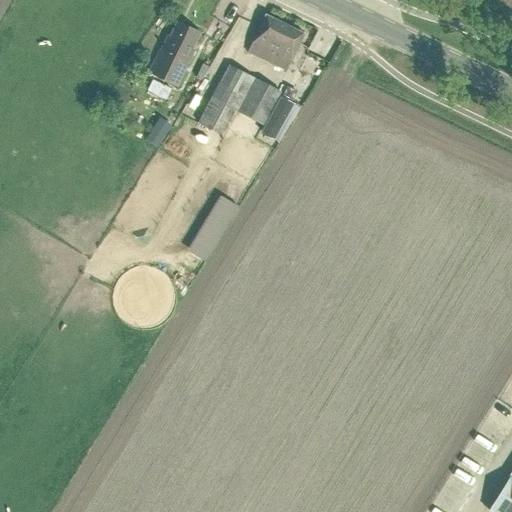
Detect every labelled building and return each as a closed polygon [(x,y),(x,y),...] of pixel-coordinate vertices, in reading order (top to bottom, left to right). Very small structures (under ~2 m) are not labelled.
[(286,71),(303,34),(265,16),(247,52),(286,71)] [(194,47),(200,34),(179,23),(172,38),(167,36),(149,73),(178,87),(197,49),(194,47)] [(228,65),(198,123),(226,137),(238,113),(249,118),(262,125),(262,124),(279,91),(228,65)] [(307,73),(290,100),(299,105),(315,78),(307,73)] [(165,100),(171,89),(152,80),(147,91),(165,100)] [(113,96),(133,105),(138,94),(117,85),(113,96)] [(292,101),(275,127),(283,132),(300,106),(292,101)] [(154,154),(166,161),(170,154),(157,148),(155,151),(154,154)] [(511,511),(511,473),(490,509),(488,511),(489,511),(511,511)] [(409,511),(408,511),(396,507),(393,511),(422,511),(425,508),(413,503),(409,511)]
